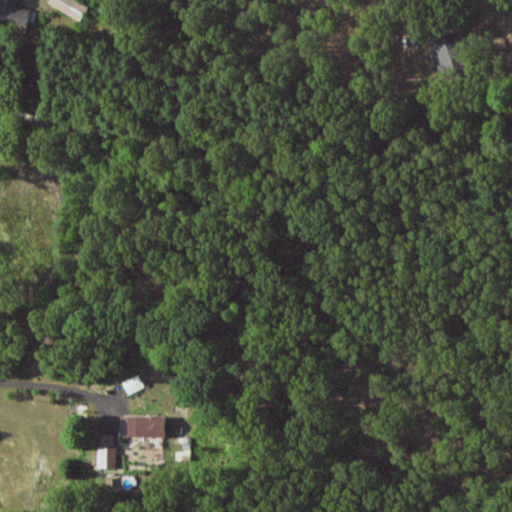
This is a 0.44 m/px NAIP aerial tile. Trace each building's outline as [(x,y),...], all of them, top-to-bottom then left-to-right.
[(30,8),(16,7),(16,0),(0,0),(0,23),(28,27),(30,8)] [(88,4),(79,0),(50,0),(49,5),(81,19),(88,4)] [(433,40),(445,80),(469,72),(461,44),(467,43),(463,30),(433,40)] [(169,436),(169,415),(122,415),(122,436),(169,436)] [(101,467),(118,468),(118,433),(101,433),(101,467)]
